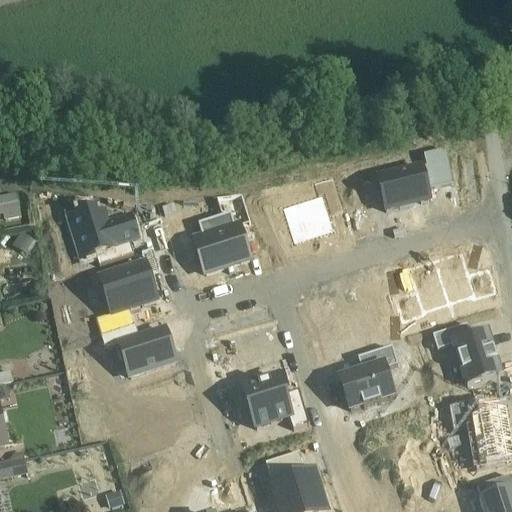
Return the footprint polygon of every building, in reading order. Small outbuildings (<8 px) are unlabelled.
[(423,170),(429,192),(453,186),(445,152),(424,158),(427,169),(423,170)] [(423,170),(378,180),(386,214),(431,203),(429,192),(423,170)] [(16,197),(1,200),(6,221),(20,218),(16,197)] [(454,346),(471,341),(467,327),(433,338),(438,352),(454,346)] [(454,346),(468,387),(500,376),(487,336),(471,341),(454,346)] [(10,375),(0,376),(0,388),(12,386),(10,375)] [(25,465),(9,468),(12,480),(12,484),(28,480),(25,465)] [(9,467),(0,468),(0,482),(12,480),(9,468),(9,467)] [(511,511),(511,493),(481,503),(484,511),(511,511)]
